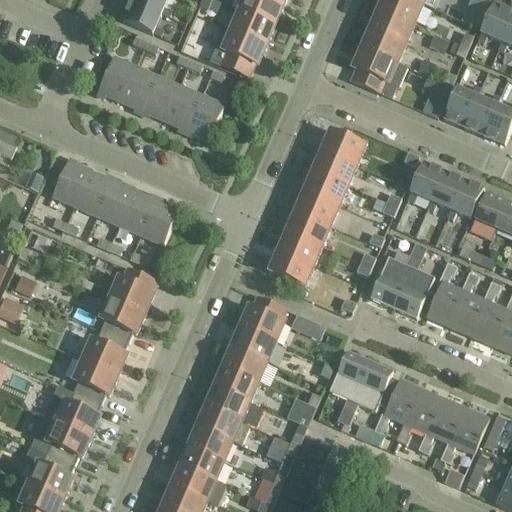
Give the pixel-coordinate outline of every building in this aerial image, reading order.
[(133,0),(130,7),(161,20),(169,23),(172,18),(163,14),(169,0),(133,0)] [(203,0),(199,10),(208,14),(213,3),(206,0),(203,0)] [(245,0),(240,15),(275,29),(284,9),(261,0),(245,0)] [(261,0),(284,9),(287,0),(261,0)] [(415,28),(423,8),(404,0),(385,0),(380,13),(415,28)] [(404,0),(423,8),(427,0),(404,0)] [(130,7),(123,24),(122,25),(153,38),(161,42),(164,36),(155,32),(161,20),(130,7)] [(511,23),(511,14),(494,7),(481,37),(482,38),(478,46),(484,49),(488,40),(502,46),(511,23)] [(371,33),(406,48),(415,28),(380,13),(371,33)] [(275,29),(240,15),(231,35),(266,49),(275,29)] [(463,27),(477,33),(480,26),(466,20),(463,27)] [(508,49),(511,50),(511,23),(502,46),(498,55),(504,57),(508,49)] [(363,53),(398,68),(406,48),(371,33),(363,53)] [(258,70),(266,49),(231,35),(222,55),(227,57),(221,69),(249,81),(255,68),(258,70)] [(450,56),(456,59),(465,62),(474,41),(466,37),(460,49),(454,47),(450,56)] [(144,53),(148,46),(136,41),(132,48),(144,53)] [(148,46),(144,53),(156,59),(159,52),(148,46)] [(398,68),(363,53),(354,73),(358,75),(353,86),(381,98),(385,87),(389,88),(398,68)] [(188,72),(191,65),(180,60),(177,67),(188,72)] [(98,97),(121,107),(137,71),(114,61),(98,97)] [(191,65),(188,72),(200,78),(203,71),(191,65)] [(143,116),(159,80),(137,71),(121,107),(143,116)] [(222,87),(225,80),(214,75),(210,82),(222,87)] [(452,91),(457,80),(448,77),(444,88),(452,91)] [(159,80),(143,116),(165,126),(181,90),(159,80)] [(181,90),(165,126),(187,135),(202,100),(181,90)] [(444,123),(455,128),(464,132),(477,101),(481,93),(475,90),(471,99),(457,93),(444,123)] [(477,101),(464,132),(483,140),(484,139),(497,110),(501,102),(495,99),(491,107),(477,101)] [(225,109),(202,100),(187,135),(209,145),(225,109)] [(497,110),(484,139),(483,140),(505,149),(511,132),(511,114),(511,116),(497,110)] [(0,133),(0,143),(15,150),(19,141),(0,133)] [(366,150),(331,135),(322,156),(357,171),(366,150)] [(0,158),(11,164),(17,151),(15,150),(0,143),(0,158)] [(357,171),(322,156),(314,176),(349,191),(357,171)] [(420,162),(409,157),(404,166),(416,171),(420,162)] [(68,166),(60,184),(53,202),(75,212),(91,176),(68,166)] [(431,206),(444,177),(445,176),(423,166),(410,197),(411,197),(407,206),(413,208),(414,206),(428,212),(431,206)] [(113,185),(91,176),(75,212),(97,221),(113,185)] [(349,191),(314,176),(305,196),(340,211),(349,191)] [(445,176),(444,177),(431,206),(428,212),(427,214),(433,217),(437,208),(451,214),(464,184),(445,176)] [(484,193),(473,188),(464,184),(451,214),(447,223),(453,225),(457,217),(471,223),(484,193)] [(135,195),(113,185),(97,221),(119,231),(135,195)] [(141,240),(157,204),(135,195),(119,231),(141,240)] [(340,211),(305,196),(296,216),(331,231),(340,211)] [(496,233),(508,206),(487,197),(475,224),(496,233)] [(402,203),(391,198),(387,208),(398,212),(402,203)] [(157,204),(141,240),(164,250),(179,214),(157,204)] [(496,233),(511,240),(511,207),(508,206),(496,233)] [(398,212),(387,208),(383,217),(394,222),(398,212)] [(331,231),(296,216),(288,235),(323,251),(331,231)] [(65,236),(68,228),(56,223),(53,230),(65,236)] [(11,224),(6,235),(18,240),(22,229),(11,224)] [(68,228),(65,236),(76,241),(79,233),(68,228)] [(323,251),(288,235),(279,255),(314,270),(323,251)] [(385,243),(373,238),(369,247),(381,252),(385,243)] [(45,242),(41,253),(61,262),(66,252),(45,242)] [(109,255),(112,247),(100,242),(97,250),(109,255)] [(112,247),(109,255),(120,260),(123,252),(112,247)] [(427,253),(416,248),(411,259),(422,264),(427,253)] [(475,251),(472,256),(463,252),(459,260),(481,269),(484,261),(483,261),(486,255),(475,251)] [(314,270),(279,255),(270,276),(305,291),(314,270)] [(134,257),(131,264),(142,269),(146,262),(134,257)] [(376,263),(365,258),(361,267),(372,272),(376,263)] [(422,264),(411,259),(406,270),(412,272),(418,275),(422,264)] [(484,261),(481,269),(492,274),(496,266),(484,261)] [(394,314),(412,272),(406,270),(389,262),(371,303),(394,314)] [(372,272),(361,267),(357,276),(368,281),(372,272)] [(427,322),(449,332),(464,297),(460,295),(461,294),(446,288),(449,281),(451,282),(456,271),(447,267),(439,286),(442,287),(427,322)] [(417,324),(435,282),(418,275),(412,272),(394,314),(417,324)] [(111,303),(146,319),(155,298),(151,297),(156,286),(128,274),(124,284),(120,282),(111,303)] [(464,297),(449,332),(471,341),(486,307),(482,305),(482,304),(467,298),(471,290),(473,291),(477,282),(468,278),(461,294),(460,295),(464,297)] [(22,280),(15,295),(29,301),(36,286),(22,280)] [(486,307),(471,341),(493,351),(508,317),(504,315),(505,313),(489,307),(493,299),(496,300),(499,292),(490,288),(482,304),(482,305),(486,307)] [(508,317),(493,351),(511,359),(511,297),(505,313),(504,315),(508,317)] [(17,299),(8,321),(29,329),(37,307),(17,299)] [(276,347),(285,327),(281,325),(286,314),(258,302),(253,313),(250,312),(241,332),(276,347)] [(137,339),(146,319),(111,303),(102,324),(106,325),(101,336),(129,348),(133,338),(137,339)] [(357,308),(346,303),(342,313),(353,318),(357,308)] [(297,319),(291,332),(302,337),(308,324),(297,319)] [(267,367),(276,347),(241,332),(232,352),(267,367)] [(124,358),(129,348),(101,336),(97,346),(93,344),(84,365),(119,380),(128,360),(124,358)] [(259,387),(267,367),(232,352),(224,372),(259,387)] [(371,365),(348,355),(330,397),(347,404),(353,407),(371,365)] [(292,368),(322,373),(324,362),(294,357),(292,368)] [(110,401),(119,380),(84,365),(75,385),(79,387),(74,397),(102,410),(106,399),(110,401)] [(394,375),(371,365),(353,407),(358,409),(376,417),(394,375)] [(320,380),(329,383),(333,372),(325,369),(320,380)] [(37,396),(44,380),(22,370),(15,385),(37,396)] [(250,407),(259,387),(224,372),(215,391),(250,407)] [(407,429),(423,394),(400,384),(385,419),(382,418),(374,436),(384,441),(388,431),(386,430),(390,422),(404,429),(404,428),(407,429)] [(102,410),(74,397),(58,390),(45,421),(92,442),(101,421),(97,420),(102,410)] [(242,426),(250,407),(215,391),(207,411),(242,426)] [(444,404),(423,394),(407,429),(404,428),(404,429),(396,446),(399,447),(406,450),(410,441),(408,440),(412,432),(426,438),(426,437),(429,439),(444,404)] [(313,397),(308,408),(316,412),(321,401),(313,397)] [(354,420),(358,409),(353,407),(347,404),(342,415),(354,420)] [(466,413),(444,404),(429,439),(426,437),(426,438),(418,455),(421,457),(428,460),(432,450),(431,450),(434,442),(448,448),(448,447),(451,448),(466,413)] [(303,419),(312,423),(316,412),(308,408),(303,419)] [(233,446),(242,426),(207,411),(198,431),(233,446)] [(489,423),(466,413),(451,448),(448,447),(448,448),(440,463),(440,465),(443,467),(444,467),(450,469),(454,460),(452,459),(456,451),(473,459),(489,423)] [(354,420),(342,415),(338,426),(349,431),(354,420)] [(497,420),(490,436),(499,439),(505,424),(497,420)] [(83,462),(92,442),(45,421),(31,452),(47,459),(75,471),(79,461),(83,462)] [(225,466),(233,446),(198,431),(189,451),(225,466)] [(374,436),(371,444),(381,449),(384,441),(374,436)] [(490,436),(484,451),(492,454),(499,439),(490,436)] [(295,437),(291,448),(299,451),(304,441),(295,437)] [(327,466),(331,455),(308,444),(303,455),(327,466)] [(286,459),(294,462),(299,451),(291,448),(286,459)] [(216,486),(225,466),(189,451),(181,470),(216,486)] [(327,466),(303,455),(298,466),(322,477),(327,466)] [(70,481),(75,471),(47,459),(43,469),(39,467),(29,488),(65,503),(74,483),(70,481)] [(480,459),(473,475),(481,478),(488,463),(480,459)] [(436,462),(432,471),(441,475),(444,467),(443,467),(440,465),(440,463),(436,462)] [(317,488),(322,477),(298,466),(293,477),(317,488)] [(207,505),(215,488),(216,486),(181,470),(172,490),(207,505)] [(451,473),(445,487),(459,493),(465,479),(451,473)] [(473,475),(466,490),(474,494),(481,478),(473,475)] [(278,476),(273,487),(282,491),(287,480),(278,476)] [(312,499),(317,488),(293,477),(289,488),(312,499)] [(494,480),(488,496),(500,501),(507,484),(494,480)] [(269,498),(277,502),(282,491),(273,487),(269,498)] [(23,511),(60,511),(65,503),(29,488),(20,508),(24,510),(23,511)] [(308,509),(312,499),(289,488),(284,499),(308,509)] [(168,511),(204,511),(207,505),(172,490),(164,510),(168,511)] [(511,511),(511,492),(506,490),(497,510),(501,511),(511,511)]
